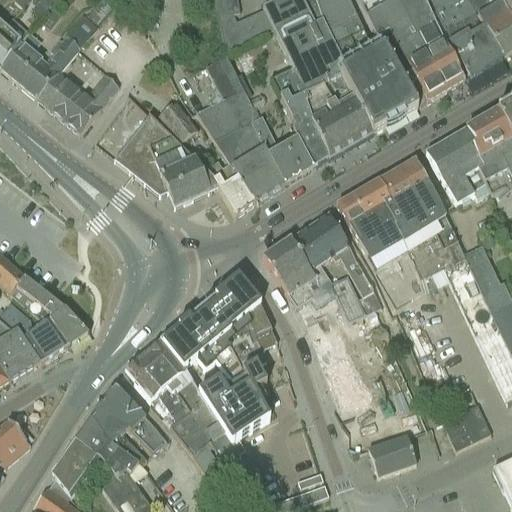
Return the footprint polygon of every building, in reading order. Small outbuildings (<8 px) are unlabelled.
[(18,0),(13,7),(21,14),(28,6),(21,0),(18,0)] [(321,26),(312,0),(289,0),(279,5),(261,14),(262,17),(235,28),(232,21),(239,20),(235,0),(212,0),(224,59),(272,35),(292,75),(304,100),(298,103),(310,127),(310,128),(329,166),(372,141),(362,123),(348,98),(347,99),(339,83),(347,79),(346,77),(328,41),(321,26)] [(312,0),(321,26),(328,41),(346,77),(347,79),(380,135),(398,125),(416,115),(382,55),(379,49),(376,51),(374,49),(370,53),(345,0),(312,0)] [(353,0),(374,43),(388,36),(416,92),(426,109),(445,98),(395,3),(393,4),(390,0),(353,0)] [(401,0),(395,3),(445,98),(463,88),(446,55),(433,23),(431,20),(426,9),(422,0),(401,0)] [(422,0),(426,9),(431,20),(433,23),(446,55),(449,53),(467,83),(468,85),(502,65),(476,19),(464,0),(422,0)] [(464,0),(476,19),(502,65),(511,58),(511,28),(496,2),(494,0),(464,0)] [(511,0),(499,0),(496,2),(511,28),(511,0)] [(96,29),(112,11),(102,3),(86,21),(96,29)] [(38,24),(46,17),(38,9),(31,16),(38,24)] [(51,15),(46,21),(54,28),(59,21),(51,15)] [(0,73),(0,77),(34,107),(71,63),(92,39),(96,34),(97,33),(82,19),(60,47),(58,45),(48,57),(51,60),(43,69),(32,59),(40,49),(28,39),(25,42),(20,49),(0,73)] [(0,73),(20,49),(4,35),(0,39),(0,73)] [(250,111),(248,106),(244,99),(239,89),(244,87),(241,80),(236,83),(226,62),(204,73),(221,106),(194,119),(228,171),(254,211),(283,193),(249,129),(250,111)] [(66,69),(34,107),(56,123),(79,142),(92,126),(117,94),(117,93),(102,81),(83,104),(76,98),(63,88),(59,84),(73,65),(71,63),(66,69)] [(293,135),(313,174),(315,173),(315,174),(329,166),(310,128),(310,127),(298,103),(304,100),(292,75),(270,87),(294,134),(293,135)] [(511,108),(496,118),(510,142),(511,140),(511,108)] [(196,137),(176,110),(157,124),(178,152),(196,137)] [(496,118),(465,136),(475,153),(473,154),(482,174),(476,177),(485,193),(489,202),(495,199),(511,189),(511,140),(510,142),(496,118)] [(211,185),(203,177),(147,123),(125,151),(113,167),(158,203),(166,199),(173,215),(216,195),(211,185)] [(259,124),(249,129),(283,193),(312,175),(311,175),(313,174),(293,135),(291,136),(295,145),(294,146),(277,156),(260,123),(259,124)] [(465,136),(424,160),(434,177),(455,213),(472,202),(475,206),(487,199),(489,202),(485,193),(476,177),(482,174),(473,154),(475,153),(465,136)] [(399,175),(377,188),(389,209),(383,212),(381,213),(390,228),(398,247),(398,246),(402,254),(403,254),(414,276),(413,277),(418,288),(437,278),(441,276),(464,265),(462,262),(448,231),(433,205),(435,204),(423,184),(413,166),(399,175)] [(211,185),(216,195),(234,224),(254,211),(228,171),(220,176),(216,169),(203,177),(211,185)] [(377,188),(350,203),(329,217),(348,253),(354,268),(370,298),(378,315),(379,314),(389,339),(406,331),(397,309),(401,307),(423,297),(418,288),(413,277),(410,279),(397,249),(396,250),(395,248),(398,247),(390,228),(381,213),(383,212),(389,209),(377,188)] [(338,265),(362,304),(356,306),(363,321),(378,315),(370,298),(354,268),(348,253),(326,221),(288,247),(315,287),(318,293),(328,287),(318,273),(331,264),(333,268),(338,265)] [(511,245),(509,247),(508,243),(499,247),(503,257),(511,252),(511,245)] [(295,316),(298,314),(310,305),(308,302),(312,299),(308,292),(315,287),(288,247),(261,265),(295,316)] [(511,295),(506,299),(501,289),(497,291),(480,254),(462,262),(464,265),(469,276),(474,287),(479,298),(485,309),(490,319),(511,308),(511,295)] [(0,293),(29,318),(42,329),(48,325),(68,354),(87,341),(73,326),(63,314),(23,284),(0,264),(0,293)] [(464,265),(441,276),(446,287),(469,276),(464,265)] [(469,276),(446,287),(452,298),(474,287),(469,276)] [(363,321),(356,306),(346,285),(334,291),(330,293),(348,330),(364,323),(363,321)] [(236,286),(205,311),(228,340),(231,346),(226,350),(255,405),(279,394),(260,357),(276,350),(258,312),(236,286)] [(452,298),(457,309),(479,298),(474,287),(452,298)] [(457,309),(462,320),(485,309),(479,298),(457,309)] [(506,344),(511,340),(511,308),(490,319),(495,331),(500,341),(504,350),(508,349),(506,344)] [(462,320),(467,330),(490,320),(490,319),(485,309),(462,320)] [(30,333),(27,325),(10,310),(0,320),(0,328),(10,338),(16,335),(39,371),(40,372),(68,354),(48,325),(42,329),(32,336),(30,333)] [(205,311),(159,349),(185,380),(230,450),(267,426),(261,418),(255,407),(256,406),(226,350),(231,346),(228,340),(205,311)] [(467,330),(472,341),(495,331),(490,320),(467,330)] [(0,377),(8,390),(39,371),(16,335),(10,338),(0,328),(0,377)] [(472,341),(477,352),(500,341),(495,331),(472,341)] [(477,352),(482,363),(505,352),(504,350),(500,341),(477,352)] [(159,349),(142,363),(164,395),(169,391),(189,420),(175,431),(172,427),(166,432),(192,463),(220,504),(251,483),(237,461),(231,451),(230,450),(185,380),(159,349)] [(505,352),(482,363),(488,374),(510,363),(505,352)] [(123,379),(136,394),(150,409),(157,405),(170,422),(161,427),(166,432),(172,427),(175,431),(189,420),(169,391),(164,395),(142,363),(123,379)] [(511,368),(510,363),(488,374),(493,385),(511,375),(511,368)] [(511,375),(493,385),(498,395),(511,388),(511,375)] [(0,394),(8,390),(0,377),(0,394)] [(511,388),(498,395),(503,406),(511,401),(511,388)] [(113,392),(90,425),(109,453),(140,472),(145,467),(120,441),(126,436),(151,461),(165,449),(155,436),(128,408),(113,392)] [(454,458),(489,441),(475,412),(440,429),(453,455),(454,458)] [(104,472),(105,473),(108,477),(115,485),(101,495),(112,511),(148,511),(132,489),(146,479),(140,472),(109,453),(90,425),(74,447),(95,462),(104,472)] [(0,487),(3,484),(0,481),(0,477),(29,454),(7,428),(0,433),(0,487)] [(405,443),(367,457),(376,484),(415,471),(405,443)] [(95,462),(74,447),(50,482),(54,487),(69,504),(95,462)] [(238,447),(231,451),(237,461),(244,457),(238,447)] [(511,511),(511,466),(491,477),(508,511),(511,511)] [(318,479),(294,488),(297,496),(320,488),(318,479)] [(70,511),(65,508),(68,504),(68,505),(69,504),(54,487),(47,497),(35,511),(70,511)] [(322,491),(268,510),(268,511),(300,511),(326,503),(322,491)]
